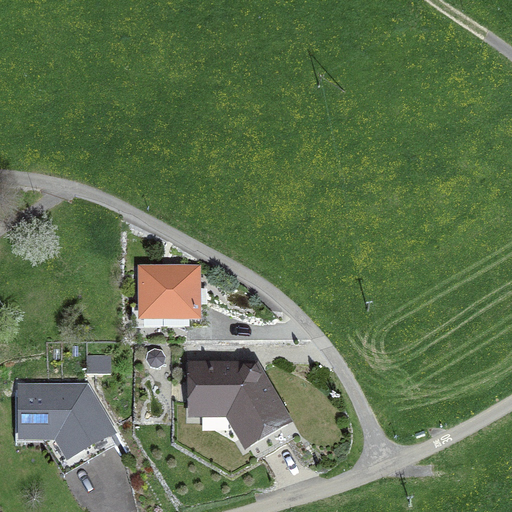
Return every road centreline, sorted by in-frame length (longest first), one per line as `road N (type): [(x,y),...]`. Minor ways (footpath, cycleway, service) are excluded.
road 1 (residential): [(0,177),(88,194),(275,299),(332,358),(390,467)]
road 2 (residential): [(390,467),(236,511)]
road 3 (unclassified): [(511,401),(390,467)]
